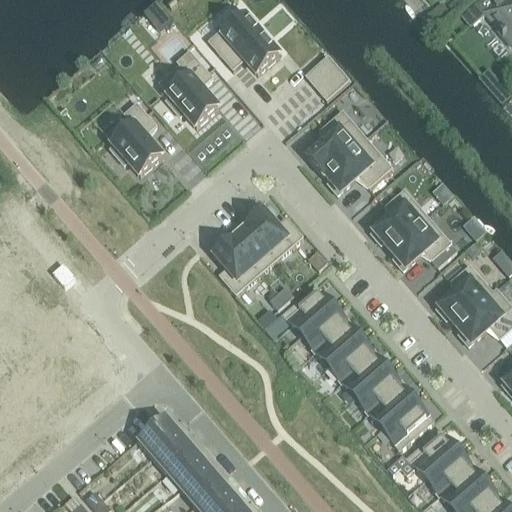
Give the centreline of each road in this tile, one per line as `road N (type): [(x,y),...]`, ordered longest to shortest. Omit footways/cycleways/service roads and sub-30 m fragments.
road 1 (residential): [(96,300),(266,152),(511,437)]
road 2 (residential): [(4,511),(161,378)]
road 3 (residential): [(161,378),(276,511)]
